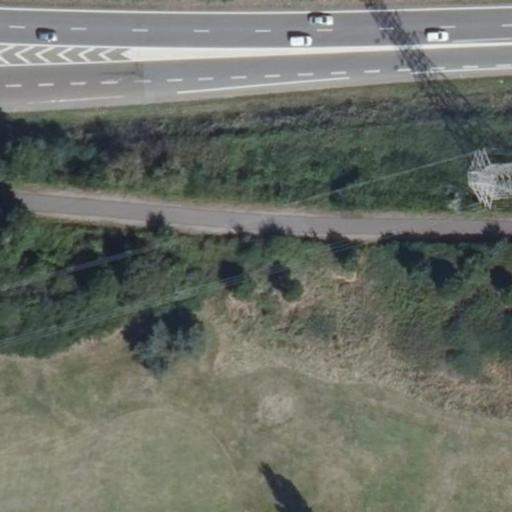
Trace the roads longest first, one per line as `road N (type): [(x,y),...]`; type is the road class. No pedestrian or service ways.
road 1 (trunk): [(0,76),(511,57)]
road 2 (trunk): [(0,25),(174,34),(511,28)]
